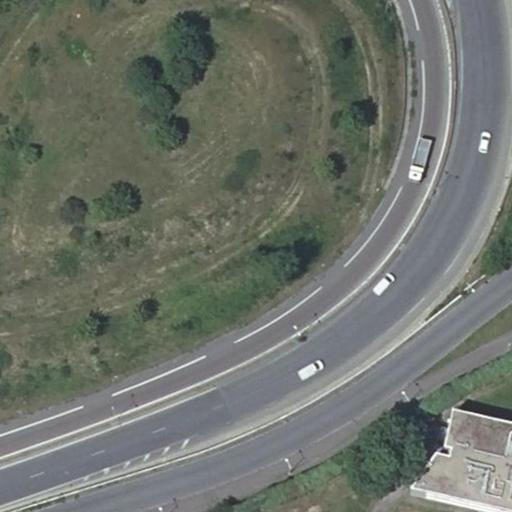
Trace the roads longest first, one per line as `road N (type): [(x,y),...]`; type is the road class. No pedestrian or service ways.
road 1 (trunk): [(0,485),(195,413),(353,325),(421,253),(461,179),(479,52),(473,0)]
road 2 (trunk): [(418,0),(429,129),(405,190),(361,257),(277,327),(0,443)]
